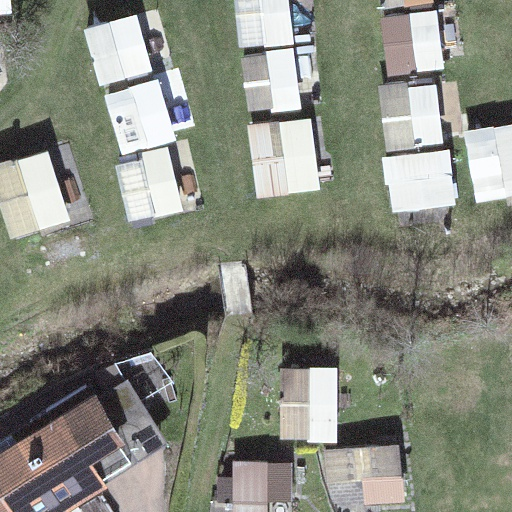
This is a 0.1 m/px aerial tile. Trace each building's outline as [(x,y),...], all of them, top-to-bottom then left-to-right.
[(0,0),(0,14),(11,13),(10,0),(0,0)] [(234,0),(239,46),(308,37),(305,0),(234,0)] [(380,0),(381,9),(439,2),(438,0),(380,0)] [(84,30),(101,86),(172,68),(154,10),(84,30)] [(382,17),(388,77),(445,70),(438,12),(382,17)] [(241,49),(248,120),(318,111),(308,40),(241,49)] [(106,97),(123,152),(196,130),(179,71),(106,97)] [(383,90),(390,149),(447,143),(440,84),(383,90)] [(250,125),(257,197),(326,188),(317,117),(250,125)] [(511,126),(464,132),(479,202),(511,194),(511,126)] [(0,160),(0,201),(12,238),(98,216),(69,139),(0,160)] [(113,158),(132,222),(205,206),(188,139),(113,158)] [(393,216),(453,212),(449,154),(390,160),(393,216)] [(33,264),(92,248),(86,224),(26,240),(33,264)] [(338,364),(280,365),(280,440),(338,439),(338,364)] [(98,402),(0,463),(0,494),(11,511),(66,511),(139,467),(98,402)] [(345,450),(334,451),(342,509),(409,499),(401,441),(345,450)] [(292,511),(294,470),(234,469),(232,511),(292,511)]
